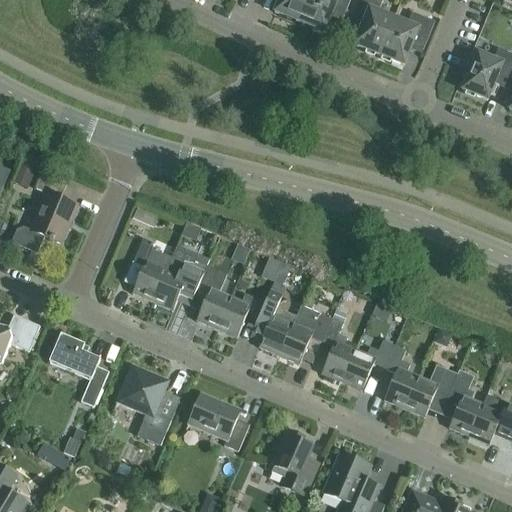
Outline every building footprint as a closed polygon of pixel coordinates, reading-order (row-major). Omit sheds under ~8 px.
[(298,25),(308,0),(279,0),(273,14),(298,25)] [(308,0),(298,25),(323,35),(331,14),(342,19),(350,0),(308,0)] [(353,47),(378,57),(393,20),(377,14),(382,3),(375,0),(359,0),(350,22),(361,27),(353,47)] [(511,0),(502,0),(500,4),(511,9),(511,0)] [(422,52),(433,24),(411,15),(407,26),(393,20),(378,57),(402,68),(411,47),(422,52)] [(505,87),(511,70),(511,57),(497,51),(493,62),(476,55),(461,92),(486,102),(494,82),(505,87)] [(21,163),(14,181),(29,187),(36,169),(21,163)] [(0,195),(9,173),(0,168),(0,195)] [(29,232),(28,232),(18,236),(14,246),(40,257),(47,241),(61,247),(77,208),(60,200),(65,187),(39,176),(33,191),(44,195),(29,232)] [(143,213),(138,224),(152,230),(157,219),(143,213)] [(152,305),(170,260),(151,252),(153,246),(142,241),(123,286),(134,290),(131,296),(152,305)] [(189,307),(196,291),(206,268),(193,263),(190,268),(170,260),(152,305),(172,313),(177,301),(189,307)] [(268,260),(266,266),(278,271),(280,265),(268,260)] [(226,277),(206,268),(196,291),(207,296),(195,323),(216,332),(229,299),(218,295),(226,277)] [(308,278),(304,291),(317,295),(321,282),(308,278)] [(273,283),(269,293),(280,297),(283,291),(280,289),(281,287),(273,283)] [(258,350),(278,358),(292,326),(281,321),(284,314),(275,310),(279,300),(267,294),(249,336),(262,341),(258,350)] [(229,299),(216,332),(236,340),(253,301),(244,297),(241,304),(229,299)] [(292,326),(278,358),(298,367),(310,340),(321,345),(331,322),(300,308),(292,326)] [(335,312),(331,322),(342,326),(347,316),(335,312)] [(39,329),(13,317),(7,332),(0,329),(0,366),(1,366),(10,347),(28,354),(39,329)] [(341,385),(355,353),(343,348),(346,341),(338,337),(342,326),(331,322),(321,345),(332,349),(321,376),(341,385)] [(88,350),(60,337),(48,365),(89,383),(80,405),(93,410),(108,374),(96,369),(99,362),(86,356),(88,350)] [(355,353),(341,385),(361,394),(373,366),(384,371),(393,348),(382,343),(377,354),(369,350),(366,357),(355,353)] [(403,412),(417,379),(406,374),(409,367),(400,363),(405,353),(393,348),(384,371),(395,376),(383,403),(403,412)] [(168,384),(131,368),(116,405),(145,417),(136,438),(159,448),(170,422),(159,418),(162,410),(158,408),(168,384)] [(439,418),(456,378),(435,369),(429,384),(417,379),(403,412),(424,420),(427,413),(439,418)] [(468,439),(482,407),(471,402),(474,395),(468,392),(473,379),(458,373),(456,378),(439,418),(451,423),(448,431),(468,439)] [(239,414),(200,397),(187,426),(226,442),(223,448),(237,455),(249,427),(235,422),(239,414)] [(511,409),(485,399),(482,407),(468,439),(488,448),(493,437),(511,444),(511,409)] [(76,431),(72,441),(80,444),(79,445),(80,445),(85,434),(76,431)] [(303,498),(317,466),(306,461),(313,445),(288,434),(271,475),(284,480),(280,488),(303,498)] [(69,440),(63,455),(73,459),(79,445),(80,444),(72,441),(69,440)] [(67,457),(57,462),(63,472),(73,466),(67,457)] [(382,511),(384,510),(372,505),(377,493),(364,487),(365,485),(364,482),(369,469),(340,457),(323,495),(342,503),(338,511),(382,511)] [(0,511),(26,511),(29,507),(7,493),(16,478),(0,468),(0,511)] [(407,490),(397,511),(469,511),(445,501),(443,505),(407,490)] [(91,511),(106,511),(109,508),(96,502),(91,511)]
